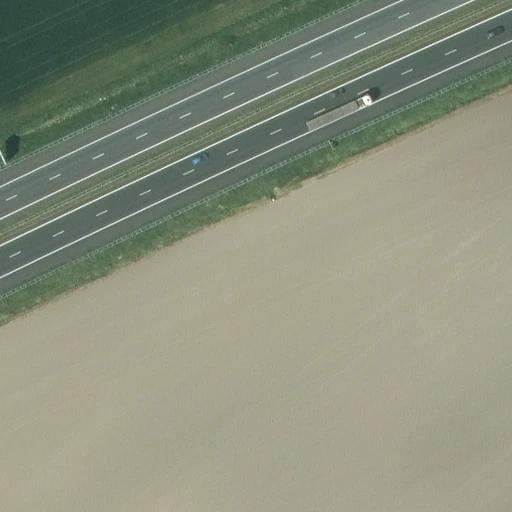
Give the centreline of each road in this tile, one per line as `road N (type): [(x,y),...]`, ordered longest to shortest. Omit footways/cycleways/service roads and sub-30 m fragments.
road 1 (motorway): [(0,263),(511,26)]
road 2 (motorway): [(442,0),(0,205)]
